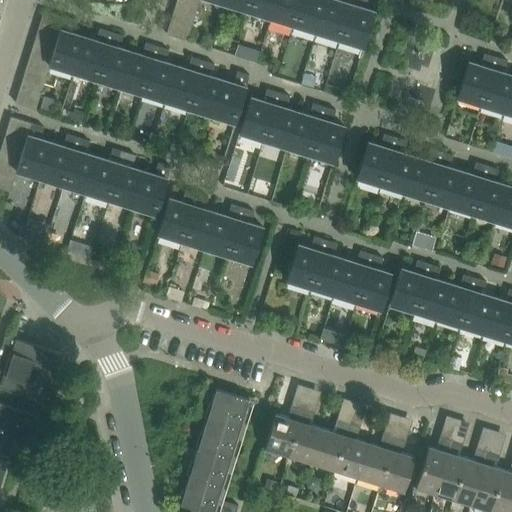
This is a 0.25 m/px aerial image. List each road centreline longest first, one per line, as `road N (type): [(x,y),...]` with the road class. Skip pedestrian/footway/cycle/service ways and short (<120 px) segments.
road 1 (residential): [(94,337),(113,317),(141,313),(389,390),(511,411)]
road 2 (residential): [(144,511),(117,383),(94,337)]
road 3 (residential): [(94,337),(0,246)]
